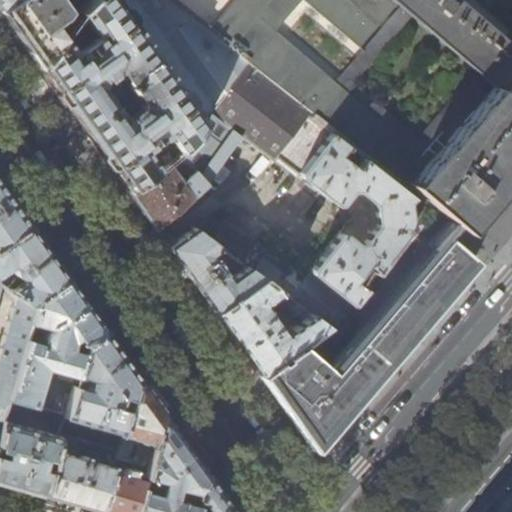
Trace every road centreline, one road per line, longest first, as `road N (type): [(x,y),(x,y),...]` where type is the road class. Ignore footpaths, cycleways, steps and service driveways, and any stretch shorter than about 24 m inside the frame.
road 1 (secondary): [(0,105),(290,511)]
road 2 (primary): [(511,290),(318,511)]
